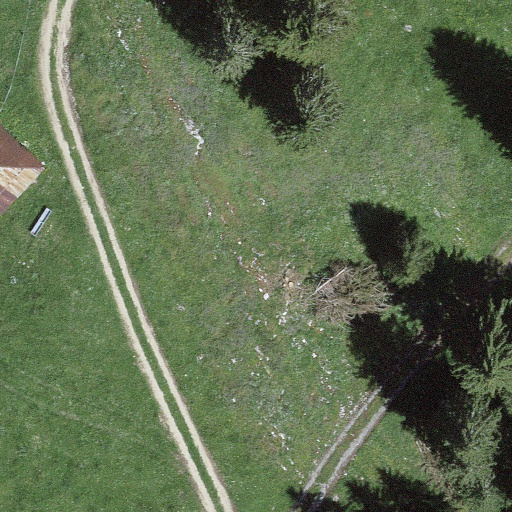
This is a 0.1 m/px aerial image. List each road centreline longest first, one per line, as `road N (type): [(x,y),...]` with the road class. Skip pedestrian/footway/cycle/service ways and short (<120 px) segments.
road 1 (track): [(218,511),(97,223),(53,94),(60,0)]
road 2 (track): [(290,511),(296,485),(363,400),(511,246)]
